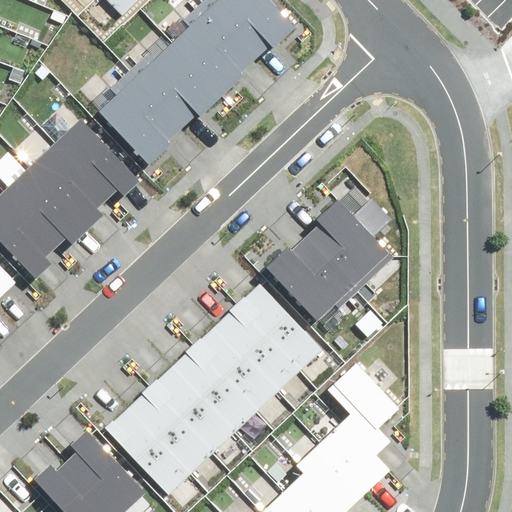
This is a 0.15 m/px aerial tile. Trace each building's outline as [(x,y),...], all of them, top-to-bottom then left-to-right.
[(115,0),(125,9),(134,0),(115,0)] [(203,0),(203,1),(257,60),(293,26),(268,0),(203,0)] [(257,60),(203,1),(183,20),(190,28),(173,43),(220,94),(257,60)] [(150,50),(130,69),(184,126),(220,94),(173,43),(157,58),(150,50)] [(184,126),(130,69),(110,87),(117,95),(101,110),(148,161),(184,126)] [(82,119),(55,144),(107,200),(119,189),(125,195),(140,181),(82,119)] [(107,200),(55,144),(29,168),(88,230),(101,217),(95,211),(107,200)] [(29,168),(5,191),(58,247),(69,236),(75,242),(88,230),(29,168)] [(58,247),(5,191),(0,195),(0,239),(36,278),(51,264),(46,258),(58,247)] [(354,216),(338,199),(316,220),(319,224),(306,237),(353,288),(390,254),(374,238),(392,221),(372,200),(354,216)] [(353,288),(306,237),(292,250),(288,245),(265,266),(317,322),(353,288)] [(0,296),(23,276),(0,251),(0,296)] [(258,271),(234,292),(296,358),(319,336),(258,271)] [(296,358),(234,292),(211,314),(274,379),(296,358)] [(274,379),(211,314),(189,335),(252,400),(274,379)] [(252,400),(189,335),(167,356),(230,421),(252,400)] [(230,421),(167,356),(145,377),(208,443),(230,421)] [(344,416),(375,448),(390,434),(379,422),(399,404),(357,359),(331,383),(353,407),(344,416)] [(208,443),(145,377),(123,399),(186,464),(208,443)] [(186,464),(123,399),(101,420),(164,485),(186,464)] [(344,416),(323,436),(367,483),(389,463),(375,448),(344,416)] [(75,444),(64,453),(118,511),(146,486),(89,425),(72,440),(75,444)] [(306,468),(342,506),(367,483),(323,436),(298,459),(306,468)] [(35,474),(70,511),(117,511),(118,511),(64,453),(56,461),(53,458),(35,474)] [(347,511),(342,506),(306,468),(285,487),(307,511),(347,511)] [(307,511),(285,487),(263,507),(268,511),(307,511)]
